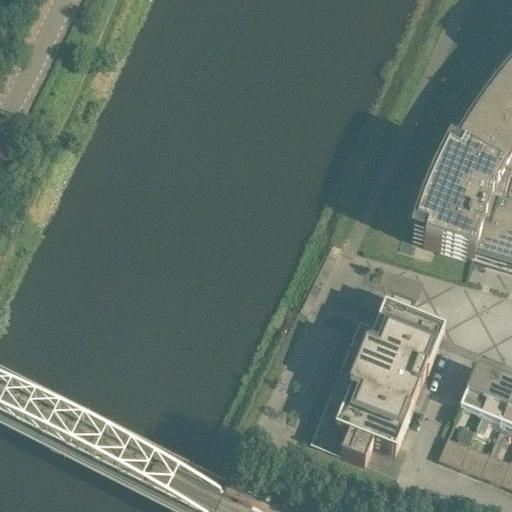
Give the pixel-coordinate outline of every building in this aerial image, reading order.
[(511,80),(511,87),(510,90),(503,85),(502,86),(492,99),(498,104),(493,111),(486,106),(485,109),(491,113),(486,120),(479,116),(469,131),(475,135),(470,142),(464,138),(455,154),(462,159),(458,166),(449,161),(447,160),(439,176),(428,199),(430,200),(431,199),(439,203),(430,223),(421,220),(422,219),(420,219),(417,229),(414,238),(416,238),(426,241),(423,251),(435,255),(471,265),(470,266),(473,267),(474,263),(511,274),(511,216),(488,209),(490,203),(492,204),(505,181),(504,180),(511,167),(511,74),(509,78),(511,80)] [(384,313),(383,316),(376,333),(359,327),(310,450),(364,472),(372,452),(394,461),(412,418),(410,417),(425,380),(427,381),(444,338),(384,313)] [(497,382),(476,373),(459,414),(480,422),(497,382)] [(501,430),(511,402),(511,388),(497,382),(480,422),(501,430)] [(511,434),(511,402),(501,430),(511,434)] [(459,475),(468,452),(447,444),(438,466),(459,475)] [(488,461),(468,452),(459,475),(480,483),(489,460),(488,460),(488,461)] [(500,491),(509,469),(489,460),(480,483),(500,491)] [(511,469),(509,469),(500,491),(511,495),(511,469)]
